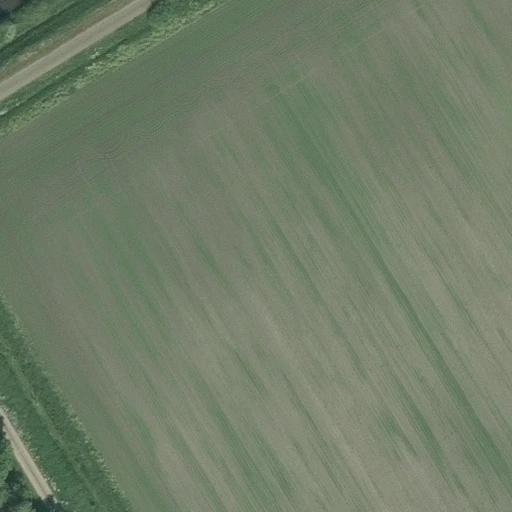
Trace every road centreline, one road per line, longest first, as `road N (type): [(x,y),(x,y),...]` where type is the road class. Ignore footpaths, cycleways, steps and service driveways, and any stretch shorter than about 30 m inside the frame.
road 1 (residential): [(0,93),(154,0)]
road 2 (residential): [(63,511),(0,403)]
